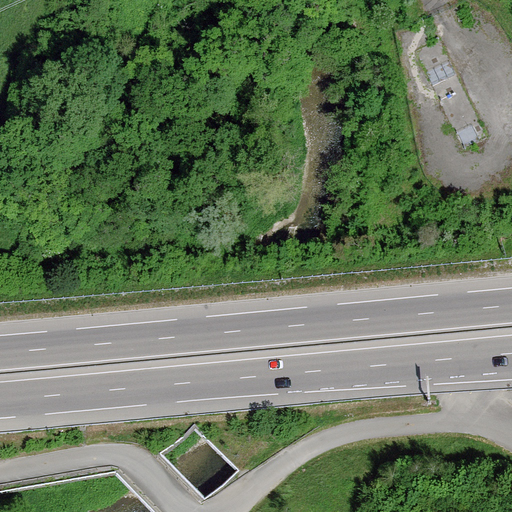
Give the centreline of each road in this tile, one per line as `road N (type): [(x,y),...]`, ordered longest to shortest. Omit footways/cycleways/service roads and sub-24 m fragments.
road 1 (trunk): [(0,403),(511,355)]
road 2 (trunk): [(511,302),(0,348)]
road 3 (unclassified): [(227,511),(282,463),(344,434),(477,416),(511,429)]
road 4 (unclassified): [(0,473),(114,455),(128,458),(185,511)]
